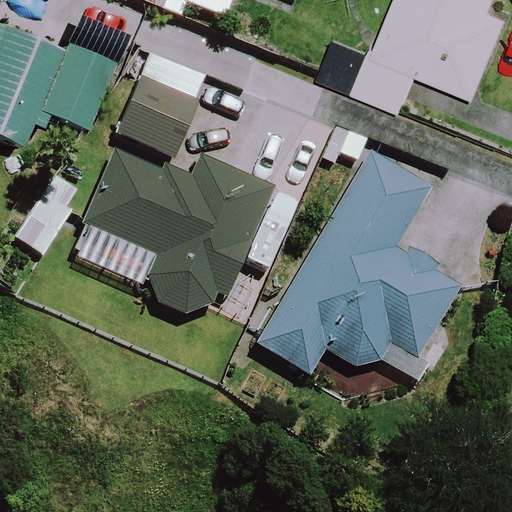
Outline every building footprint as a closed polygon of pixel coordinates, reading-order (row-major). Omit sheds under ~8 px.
[(491,0),(392,0),(352,94),(397,113),(414,75),(469,99),(504,17),(488,10),(491,0)] [(103,73),(0,32),(0,146),(18,153),(33,115),(79,133),(103,73)] [(201,85),(139,61),(106,142),(168,167),(201,85)] [(427,190),(365,154),(249,353),(302,384),(318,356),(349,374),(374,371),(400,386),(455,292),(389,254),(427,190)] [(152,265),(144,284),(147,310),(181,324),(207,310),(223,292),(266,197),(196,166),(185,191),(110,159),(79,233),(152,265)]
